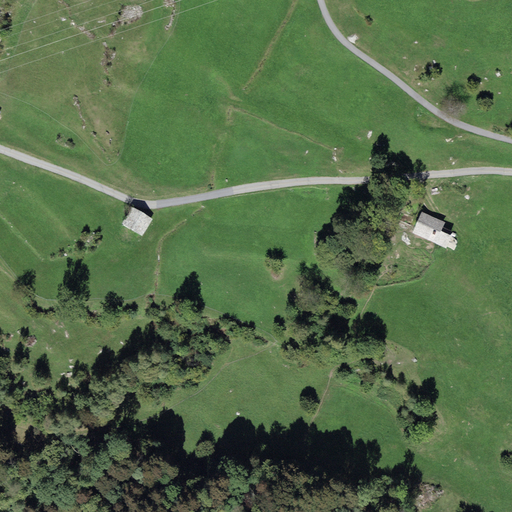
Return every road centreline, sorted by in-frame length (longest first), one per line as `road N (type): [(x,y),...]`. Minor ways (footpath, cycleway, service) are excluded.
road 1 (residential): [(0,148),(144,205),(312,180),(511,172)]
road 2 (track): [(321,0),(341,37),(462,125),(511,138)]
